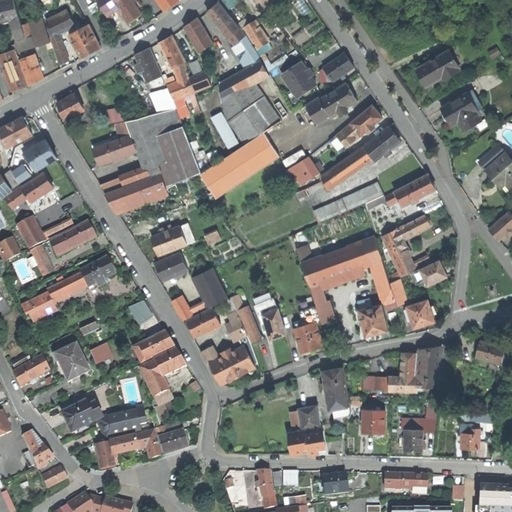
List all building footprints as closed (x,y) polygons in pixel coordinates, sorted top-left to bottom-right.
[(18,39),(25,37),(22,25),(13,0),(4,0),(0,1),(0,22),(12,20),(18,39)] [(108,9),(116,4),(128,23),(132,20),(142,13),(133,0),(99,0),(97,1),(104,12),(108,9)] [(157,0),(165,11),(170,7),(180,0),(179,0),(157,0)] [(236,0),(222,0),(219,2),(227,12),(238,3),(236,0)] [(208,12),(234,46),(246,36),(227,12),(219,2),(213,8),(208,12)] [(52,37),(51,37),(60,64),(69,61),(59,34),(69,28),(72,34),(69,35),(81,58),(85,56),(100,48),(89,25),(87,25),(82,28),(79,23),(75,25),(67,10),(46,21),(52,37)] [(200,52),(214,44),(198,18),(192,22),(184,27),(200,52)] [(15,42),(19,52),(50,42),(42,19),(22,25),(25,37),(26,38),(15,42)] [(255,21),(244,28),(258,49),(268,42),(255,21)] [(176,66),(185,63),(186,62),(172,36),(165,39),(159,43),(172,69),(176,66)] [(261,61),(246,36),(234,46),(231,47),(248,68),(261,61)] [(494,57),(502,52),(498,45),(489,50),(494,57)] [(139,64),(143,71),(148,83),(162,77),(156,62),(150,48),(135,55),(139,64)] [(0,54),(0,57),(12,91),(16,90),(27,85),(18,59),(19,58),(16,49),(0,54)] [(444,79),(460,69),(449,51),(419,69),(429,85),(439,79),(442,77),(444,79)] [(20,59),(29,85),(39,80),(44,77),(35,53),(20,59)] [(333,81),(354,67),(350,61),(345,53),(324,67),(333,81)] [(282,71),(300,59),(296,54),(278,66),(282,71)] [(302,62),(310,75),(314,73),(312,70),(305,60),(302,62)] [(228,122),(231,120),(265,96),(257,83),(270,76),(261,61),(248,68),(220,85),(222,103),(225,116),(228,122)] [(310,75),(302,62),(283,75),(292,89),(298,97),(298,96),(316,84),(310,75)] [(180,82),(189,78),(185,63),(176,66),(180,82)] [(206,71),(189,78),(194,91),(211,85),(206,71)] [(174,76),(165,80),(168,87),(176,83),(174,76)] [(152,93),(168,87),(165,80),(164,80),(162,77),(148,83),(152,93)] [(194,91),(189,78),(180,82),(176,83),(168,87),(174,100),(182,97),(194,91)] [(321,99),(331,117),(339,112),(341,117),(349,112),(347,108),(358,101),(352,92),(347,84),(321,99)] [(174,100),(168,87),(152,93),(153,97),(158,111),(176,106),(174,100)] [(301,101),(298,96),(298,97),(292,89),(288,91),(297,104),(301,101)] [(201,111),(194,91),(182,97),(184,102),(185,101),(187,101),(188,103),(192,102),(196,113),(201,111)] [(463,131),(481,120),(475,111),(477,110),(466,93),(442,108),(450,121),(453,125),(458,122),(463,131)] [(68,120),(85,111),(76,94),(59,103),(63,110),(68,120)] [(265,96),(231,120),(246,142),(270,125),(271,127),(282,121),(265,96)] [(146,114),(158,111),(153,97),(142,101),(146,114)] [(184,102),(182,97),(174,100),(176,106),(177,108),(181,118),(190,114),(185,101),(184,102)] [(316,126),(331,117),(321,99),(319,98),(305,107),(308,112),(313,121),(316,126)] [(351,123),(361,135),(365,132),(373,125),(382,118),(379,114),(372,105),(351,123)] [(128,107),(105,110),(107,123),(130,120),(128,107)] [(151,176),(162,173),(159,165),(167,162),(158,136),(184,127),(181,118),(177,108),(135,121),(127,122),(132,136),(136,147),(138,152),(143,168),(147,167),(151,176)] [(229,148),(238,143),(222,112),(212,118),(229,148)] [(310,123),(313,121),(308,112),(305,114),(310,123)] [(0,132),(3,139),(7,146),(8,148),(33,135),(28,125),(29,123),(26,118),(23,117),(10,124),(0,129),(0,132)] [(117,123),(122,140),(132,136),(127,122),(117,123)] [(361,135),(351,123),(337,135),(347,147),(361,135)] [(376,128),(373,125),(365,132),(368,134),(376,128)] [(159,165),(162,173),(167,188),(201,173),(184,127),(158,136),(167,162),(159,165)] [(390,127),(364,147),(371,156),(374,160),(383,154),(389,149),(400,141),(395,135),(390,127)] [(217,199),(280,157),(264,133),(201,175),(217,199)] [(138,152),(136,147),(132,136),(122,140),(96,149),(98,157),(101,166),(138,152)] [(33,148),(25,153),(37,171),(57,158),(51,149),(46,140),(38,145),(33,148)] [(481,163),(488,171),(507,154),(500,146),(481,163)] [(371,156),(364,147),(322,177),(327,187),(371,156)] [(511,189),(511,160),(507,154),(488,171),(499,184),(503,188),(507,184),(511,189)] [(301,185),(319,173),(309,157),(290,168),(301,185)] [(20,183),(31,175),(25,167),(15,174),(20,183)] [(143,168),(101,185),(103,190),(107,193),(131,184),(151,176),(147,167),(143,168)] [(2,177),(11,189),(20,183),(15,174),(12,170),(2,177)] [(44,173),(22,188),(28,197),(31,202),(54,188),(50,183),(44,173)] [(167,188),(162,173),(151,176),(131,184),(107,193),(115,209),(138,200),(168,189),(167,188)] [(0,199),(12,191),(11,189),(2,177),(1,175),(0,175),(0,199)] [(429,175),(396,192),(400,201),(403,207),(437,190),(435,186),(429,175)] [(366,204),(385,196),(380,184),(336,202),(341,215),(366,204)] [(28,197),(22,188),(21,186),(5,197),(12,208),(28,197)] [(400,201),(396,192),(386,198),(389,204),(385,206),(386,208),(400,201)] [(511,228),(511,214),(510,212),(489,230),(499,241),(506,234),(511,228)] [(406,227),(405,225),(383,236),(402,277),(432,262),(429,258),(413,265),(401,239),(404,238),(405,240),(432,226),(429,222),(426,216),(406,227)] [(30,249),(45,242),(41,235),(32,218),(17,225),(30,249)] [(41,235),(45,242),(74,226),(71,220),(41,235)] [(49,241),(57,257),(96,237),(94,232),(88,222),(49,241)] [(189,223),(181,226),(187,244),(196,241),(189,223)] [(159,255),(187,244),(181,226),(173,229),(171,225),(161,229),(162,234),(152,237),(155,244),(159,255)] [(205,235),(209,244),(222,239),(218,230),(205,235)] [(0,254),(3,253),(7,261),(21,255),(13,238),(0,243),(0,254)] [(313,260),(303,263),(310,287),(317,307),(318,312),(332,307),(329,300),(325,302),(319,284),(342,276),(373,264),(378,281),(378,282),(387,310),(398,307),(391,283),(377,238),(313,260)] [(297,249),(303,263),(313,260),(308,244),(297,249)] [(49,261),(42,245),(31,251),(43,277),(54,271),(49,261)] [(163,280),(188,270),(181,254),(156,264),(163,280)] [(81,274),(87,286),(88,288),(96,284),(98,287),(105,283),(104,280),(115,274),(112,267),(107,258),(80,271),(81,274)] [(417,284),(426,280),(429,285),(448,276),(444,269),(440,260),(412,274),(417,284)] [(207,301),(210,308),(227,299),(213,269),(195,277),(207,301)] [(54,303),(87,286),(81,274),(47,291),(49,293),(54,303)] [(399,307),(407,303),(400,279),(391,283),(398,307),(399,307)] [(54,303),(49,293),(22,307),(26,315),(28,313),(33,322),(57,310),(55,306),(54,303)] [(240,294),(231,298),(237,310),(245,307),(240,294)] [(183,321),(210,308),(207,301),(189,311),(181,297),(176,300),(172,302),(183,321)] [(228,314),(237,310),(231,298),(223,302),(228,314)] [(260,317),(264,315),(264,314),(278,309),(274,299),(256,306),(260,317)] [(361,301),(363,309),(372,307),(370,299),(361,301)] [(146,300),(131,308),(141,326),(156,318),(146,300)] [(425,325),(435,321),(429,300),(409,306),(409,308),(405,310),(409,320),(413,318),(416,328),(425,325)] [(381,305),(372,307),(363,309),(360,310),(362,319),(361,319),(363,326),(364,326),(366,336),(376,334),(388,331),(381,305)] [(248,335),(252,343),(261,339),(247,306),(245,307),(237,310),(238,313),(240,317),(248,335)] [(296,322),(298,328),(316,322),(317,325),(322,324),(318,312),(317,307),(300,312),(303,320),(296,322)] [(322,324),(336,319),(332,307),(318,312),(322,324)] [(221,324),(214,308),(187,321),(195,337),(202,333),(221,324)] [(276,338),(286,334),(278,309),(264,314),(264,315),(267,323),(262,324),(265,332),(268,331),(271,340),(276,338)] [(240,339),(248,335),(240,317),(238,313),(231,317),(234,323),(228,326),(235,342),(240,339)] [(324,347),(317,325),(316,322),(298,328),(295,329),(303,354),(314,350),(324,347)] [(96,323),(81,330),(83,336),(98,329),(96,323)] [(138,357),(143,355),(146,361),(175,347),(165,332),(153,338),(152,335),(149,336),(146,338),(147,341),(133,348),(138,357)] [(245,346),(254,365),(258,363),(252,343),(248,335),(240,339),(243,347),(245,346)] [(476,358),(502,364),(506,348),(480,341),(479,349),(476,358)] [(90,351),(96,365),(112,358),(106,344),(90,351)] [(90,372),(77,345),(56,355),(66,376),(69,382),(90,372)] [(390,377),(389,389),(389,390),(418,391),(418,387),(441,388),(445,345),(419,350),(417,380),(415,380),(417,354),(412,353),(403,353),(401,376),(390,376),(390,377)] [(221,360),(220,359),(213,346),(201,352),(208,366),(212,364),(221,360)] [(223,357),(220,359),(221,360),(212,364),(218,376),(222,384),(255,367),(254,365),(245,346),(243,347),(232,353),(230,349),(221,353),(223,357)] [(32,353),(35,358),(43,354),(40,349),(32,353)] [(153,398),(169,391),(163,377),(185,366),(181,359),(176,350),(139,367),(153,398)] [(16,368),(31,360),(28,354),(12,362),(16,368)] [(37,377),(50,369),(43,355),(13,372),(19,383),(20,387),(30,381),(37,377)] [(135,357),(128,359),(133,369),(139,366),(135,357)] [(336,424),(345,422),(350,418),(352,411),(351,405),(351,403),(349,403),(343,368),(332,370),(323,371),(329,408),(333,407),(336,424)] [(363,388),(376,389),(377,376),(364,376),(363,388)] [(376,389),(389,389),(390,377),(377,376),(376,389)] [(196,382),(190,386),(194,393),(200,389),(196,382)] [(169,391),(153,398),(158,407),(164,404),(174,400),(169,391)] [(72,432),(95,421),(88,406),(86,402),(63,413),(69,424),(72,432)] [(88,406),(95,421),(100,418),(99,417),(93,404),(88,406)] [(170,417),(164,404),(158,407),(154,408),(160,421),(170,417)] [(113,411),(113,413),(113,415),(126,412),(126,415),(145,412),(143,406),(113,411)] [(300,411),(303,428),(323,424),(321,412),(319,412),(318,406),(300,409),(300,411)] [(425,421),(417,420),(416,430),(423,431),(423,432),(435,432),(437,409),(426,407),(425,421)] [(7,420),(2,410),(0,411),(0,436),(12,432),(7,420)] [(385,411),(364,410),(364,433),(373,434),(385,434),(385,411)] [(295,429),(303,428),(300,411),(292,412),(295,429)] [(140,425),(146,423),(145,412),(126,415),(126,412),(113,415),(113,418),(104,422),(99,427),(106,440),(141,433),(140,425)] [(468,421),(492,423),(494,415),(469,412),(468,421)] [(95,421),(99,427),(104,422),(113,418),(113,415),(113,413),(110,413),(99,417),(100,418),(95,421)] [(402,430),(405,430),(416,430),(417,420),(402,420),(402,430)] [(165,426),(167,434),(183,429),(181,422),(165,426)] [(328,453),(323,424),(303,428),(295,429),(289,430),(292,453),(309,453),(328,453)] [(458,442),(461,442),(461,449),(470,450),(480,450),(481,428),(472,428),(472,426),(462,425),(462,436),(458,436),(458,442)] [(158,437),(167,434),(165,426),(156,428),(158,437)] [(167,434),(158,437),(163,454),(177,450),(188,447),(183,429),(167,434)] [(162,455),(155,430),(136,436),(110,440),(111,442),(96,444),(101,469),(115,465),(113,455),(129,451),(146,447),(150,459),(162,455)] [(423,452),(423,448),(423,438),(423,432),(423,431),(416,430),(405,430),(405,439),(405,448),(405,451),(413,452),(423,452)] [(47,464),(45,461),(54,457),(51,453),(33,431),(24,435),(39,469),(47,464)] [(47,488),(67,477),(61,467),(42,477),(47,488)] [(258,487),(261,487),(273,485),(271,470),(262,470),(259,470),(260,482),(258,482),(258,487)] [(298,471),(284,471),(284,486),(298,486),(298,471)] [(275,486),(282,484),(280,472),(273,473),(275,486)] [(326,494),(349,492),(347,473),(330,475),(324,475),(326,494)] [(386,473),(385,487),(411,489),(411,486),(428,487),(429,475),(398,473),(386,473)] [(277,505),(273,485),(261,487),(265,508),(277,505)] [(463,488),(454,488),(453,500),(463,500),(463,488)] [(92,511),(100,511),(104,500),(95,497),(87,495),(85,493),(68,505),(73,511),(92,511)] [(507,500),(484,501),(484,511),(511,511),(511,495),(507,496),(507,500)] [(284,499),(285,508),(298,506),(307,505),(310,505),(309,501),(306,502),(305,496),(284,499)] [(105,499),(104,500),(100,511),(131,511),(133,504),(125,502),(112,499),(110,500),(108,500),(105,499)]
